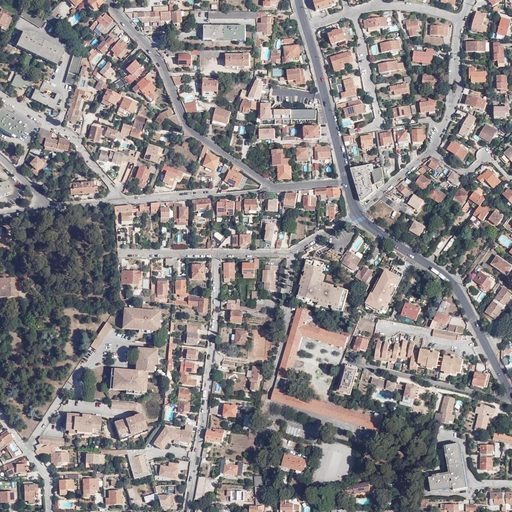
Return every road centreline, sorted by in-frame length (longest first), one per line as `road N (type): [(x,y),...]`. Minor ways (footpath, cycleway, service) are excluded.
road 1 (residential): [(186,511),(214,322),(214,254)]
road 2 (residential): [(105,0),(160,62),(186,129),(270,188)]
road 3 (secondary): [(357,212),(457,290),(511,397)]
road 4 (unknown): [(344,359),(511,400)]
road 5 (residential): [(123,202),(71,136),(0,94)]
road 6 (secondary): [(306,28),(346,181)]
road 7 (residential): [(214,254),(290,253),(357,212)]
road 8 (residential): [(123,202),(270,188)]
road 9 (residential): [(459,19),(451,104),(430,150)]
